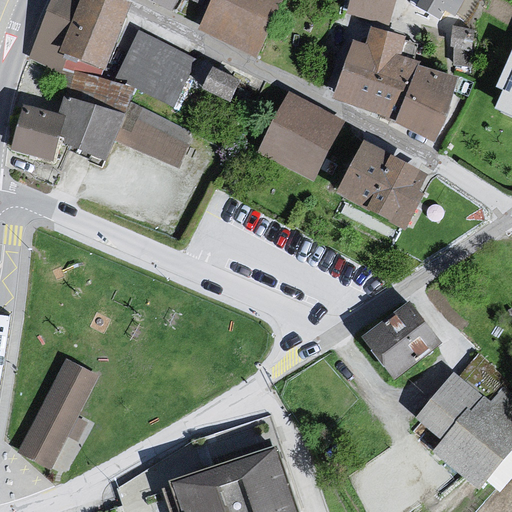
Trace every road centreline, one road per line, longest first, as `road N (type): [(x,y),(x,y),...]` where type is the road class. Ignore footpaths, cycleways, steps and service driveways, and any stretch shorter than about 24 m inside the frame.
road 1 (residential): [(510,213),(449,166),(104,0)]
road 2 (residential): [(0,204),(333,339)]
road 3 (residential): [(22,511),(79,488),(333,339)]
road 4 (residential): [(333,339),(423,283),(510,213)]
